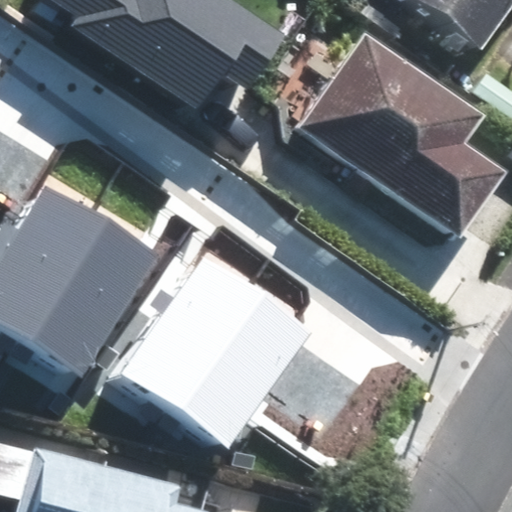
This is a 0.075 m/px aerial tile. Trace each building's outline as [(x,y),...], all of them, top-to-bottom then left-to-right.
[(58,0),(83,16),(77,25),(198,104),(221,70),(251,89),(286,37),(228,0),(58,0)] [(390,0),(469,56),(508,0),(390,0)] [(362,36),(300,127),(463,237),(506,175),(460,144),(479,116),(362,36)] [(0,264),(0,329),(79,379),(155,257),(47,189),(0,264)] [(211,252),(123,376),(228,451),(317,326),(211,252)] [(194,511),(172,506),(177,490),(30,450),(12,511),(194,511)]
